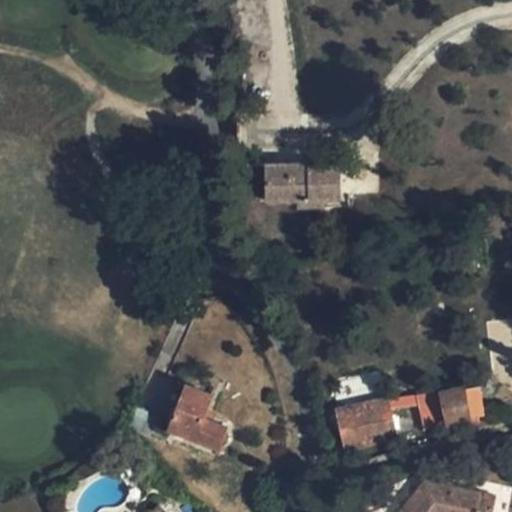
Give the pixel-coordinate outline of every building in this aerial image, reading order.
[(308,163),(265,164),(265,201),(342,199),(341,165),(308,166),(308,163)] [(213,395),(187,384),(169,429),(218,448),(227,426),(204,417),(213,395)] [(479,386),(442,393),(448,422),(483,415),(479,386)] [(442,393),(418,397),(424,427),(448,422),(442,393)] [(387,399),(338,410),(346,449),(397,438),(387,399)] [(493,511),(497,496),(426,480),(401,511),(493,511)] [(352,493),(358,511),(366,511),(388,504),(380,483),(352,493)]
